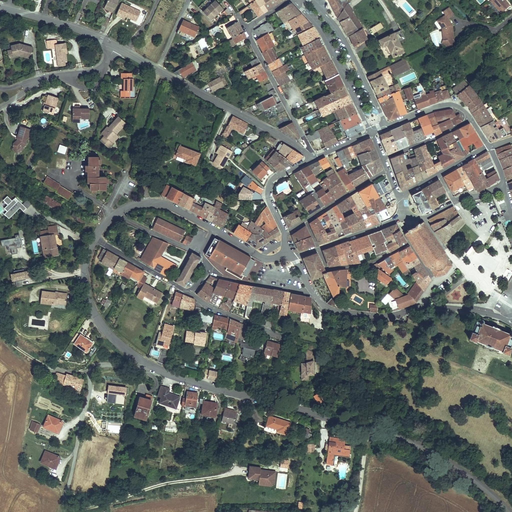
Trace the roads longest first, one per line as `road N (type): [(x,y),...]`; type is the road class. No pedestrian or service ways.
road 1 (tertiary): [(508,511),(417,443),(142,361),(89,303),(86,261),(95,238)]
road 2 (tertiary): [(307,153),(115,46)]
road 3 (residential): [(307,153),(248,33),(291,0)]
road 4 (residential): [(294,0),(325,40),(371,132)]
road 5 (unknown): [(108,210),(157,69)]
road 6 (residential): [(386,125),(342,37),(310,0)]
road 7 (tertiary): [(310,289),(333,310),(392,315),(422,306)]
road 8 (tertiary): [(115,46),(0,7)]
